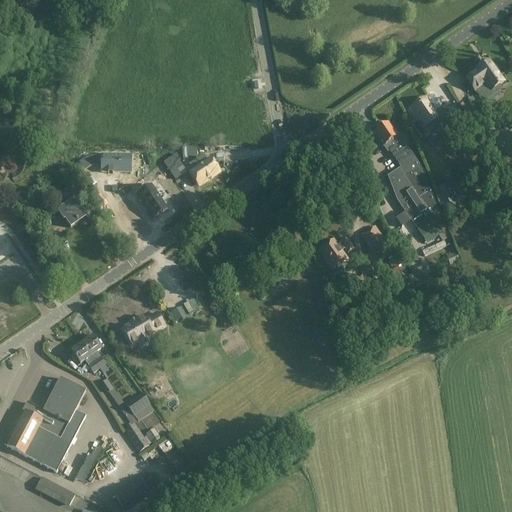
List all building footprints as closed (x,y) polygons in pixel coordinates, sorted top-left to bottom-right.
[(496,88),(502,84),(498,78),(498,77),(488,62),(477,70),(478,71),(466,79),(476,93),(491,82),(495,88),(496,88)] [(412,109),(422,123),(420,125),(427,135),(437,128),(438,129),(449,121),(441,110),(435,114),(429,105),(427,107),(423,101),(412,109)] [(388,124),(374,133),(388,153),(389,152),(399,145),(402,148),(394,154),(403,166),(400,168),(387,177),(397,201),(411,222),(423,238),(443,224),(424,172),(420,167),(414,157),(413,157),(406,146),(399,135),(396,137),(388,124)] [(100,167),(129,167),(130,149),(100,149),(100,150),(87,150),(92,158),(100,158),(100,167)] [(200,188),(220,174),(210,159),(207,161),(204,157),(190,166),(193,170),(189,173),(200,188)] [(397,161),(384,168),(388,174),(400,167),(397,161)] [(447,215),(458,211),(448,183),(437,187),(447,215)] [(60,194),(67,204),(57,211),(61,218),(62,217),(70,229),(86,219),(76,204),(82,201),(72,186),(60,194)] [(136,199),(152,222),(165,212),(150,189),(136,199)] [(507,231),(511,228),(511,214),(508,201),(498,205),(507,231)] [(406,218),(401,221),(408,232),(413,229),(406,218)] [(374,250),(371,253),(364,257),(371,267),(393,253),(375,228),(374,229),(373,228),(364,235),(374,250)] [(340,265),(347,260),(342,252),(344,250),(347,254),(354,249),(347,238),(340,243),(341,244),(338,246),(334,240),(318,251),(331,271),(336,268),(340,265)] [(0,276),(10,271),(1,253),(4,252),(0,244),(0,276)] [(450,253),(445,256),(448,263),(459,259),(456,251),(450,253)] [(261,256),(252,261),(258,270),(266,265),(261,256)] [(399,285),(402,284),(411,280),(412,280),(401,257),(399,258),(392,261),(389,263),(396,277),(399,285)] [(426,274),(419,259),(407,264),(415,280),(426,274)] [(245,266),(227,278),(232,287),(251,275),(245,266)] [(220,303),(228,298),(232,295),(228,289),(223,292),(222,289),(215,294),(220,303)] [(169,315),(174,323),(182,319),(177,310),(169,315)] [(137,323),(124,331),(132,346),(153,333),(154,335),(165,329),(160,320),(149,326),(145,318),(137,323)] [(230,325),(227,319),(221,323),(225,328),(230,325)] [(86,342),(82,345),(100,370),(103,374),(108,371),(105,366),(96,353),(101,350),(93,338),(91,336),(85,340),(86,342)] [(82,345),(72,353),(80,365),(84,362),(88,367),(87,367),(93,375),(100,370),(82,345)] [(60,380),(43,412),(27,403),(23,412),(25,413),(7,448),(57,474),(86,418),(76,412),(86,393),(60,380)] [(142,395),(127,406),(134,417),(149,406),(142,395)] [(134,425),(124,432),(140,454),(150,447),(149,447),(151,445),(146,438),(144,439),(134,425)] [(154,430),(146,436),(152,445),(161,440),(154,430)] [(117,450),(122,447),(117,439),(112,441),(117,450)] [(113,457),(118,453),(113,448),(108,452),(113,457)] [(175,479),(175,470),(166,470),(167,479),(175,479)] [(32,487),(37,477),(30,473),(24,482),(32,487)] [(77,496),(40,477),(36,484),(41,486),(38,492),(72,507),(77,496)] [(141,478),(114,496),(123,509),(149,491),(141,478)] [(0,495),(15,501),(18,492),(0,485),(0,495)]
